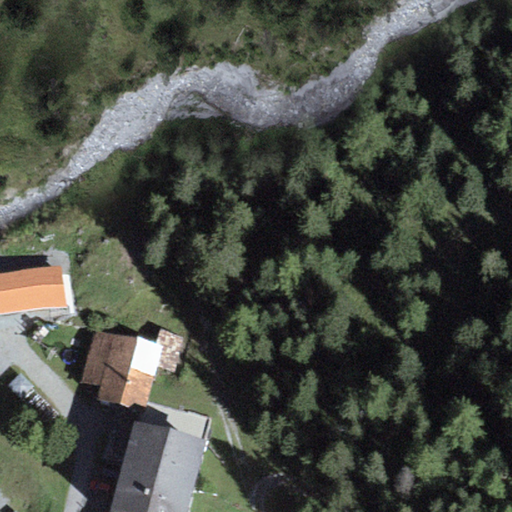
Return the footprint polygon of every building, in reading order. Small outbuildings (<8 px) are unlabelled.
[(61,271),(0,281),(0,322),(68,311),(61,271)] [(82,389),(102,394),(98,410),(137,420),(144,422),(149,405),(156,373),(134,368),(140,346),(95,334),(82,389)] [(140,346),(134,368),(156,373),(176,378),(186,341),(160,334),(156,351),(140,346)] [(137,420),(132,442),(203,459),(212,420),(149,405),(144,422),(137,420)] [(195,511),(208,460),(203,459),(132,442),(115,511),(195,511)]
